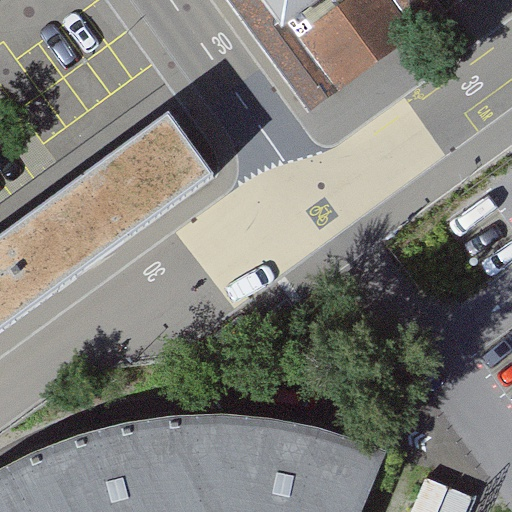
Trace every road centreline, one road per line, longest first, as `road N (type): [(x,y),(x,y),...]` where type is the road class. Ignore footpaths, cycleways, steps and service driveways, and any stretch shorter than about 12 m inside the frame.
road 1 (residential): [(0,396),(102,329),(210,277),(316,203)]
road 2 (residential): [(316,203),(172,0)]
road 3 (residential): [(316,203),(511,58)]
